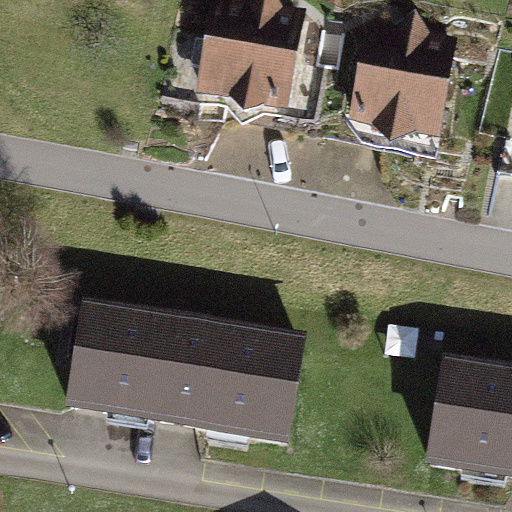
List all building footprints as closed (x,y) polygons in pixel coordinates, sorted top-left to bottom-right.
[(300,13),(227,0),(209,0),(193,92),(283,108),(300,13)] [(511,0),(504,0),(503,7),(511,8),(511,0)] [(451,36),(360,22),(344,120),(436,134),(451,36)] [(302,337),(80,301),(63,405),(285,441),(302,337)] [(511,367),(439,357),(423,464),(511,477),(511,367)]
